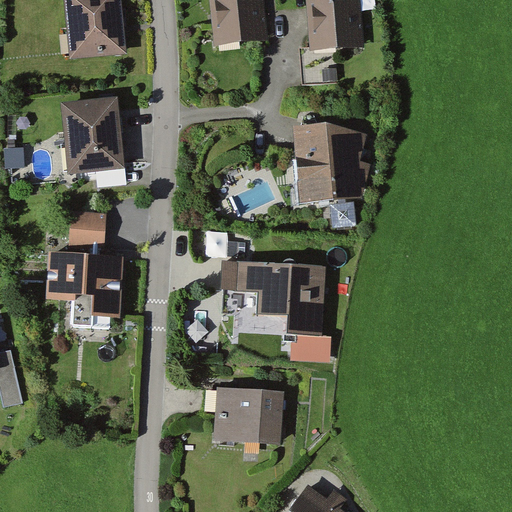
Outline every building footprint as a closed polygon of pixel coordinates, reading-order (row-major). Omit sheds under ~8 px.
[(122,0),(64,0),(70,61),(128,55),(122,0)] [(264,0),(209,0),(214,48),(269,42),(264,0)] [(361,0),(306,0),(310,49),(311,53),(336,51),(365,49),(361,0)] [(311,53),(310,49),(299,50),(302,87),(339,84),(336,51),(311,53)] [(119,100),(61,106),(68,177),(126,171),(119,100)] [(327,126),(294,129),(300,206),(363,201),(372,166),(361,163),(368,137),(327,126)] [(25,149),(5,150),(6,170),(26,169),(25,149)] [(355,204),(331,206),(333,230),(358,227),(355,204)] [(73,212),(72,249),(108,249),(108,212),(73,212)] [(228,262),(249,263),(250,243),(228,243),(228,262)] [(124,259),(50,255),(47,302),(74,304),(73,329),(93,330),(94,319),(121,321),(124,259)] [(228,262),(222,262),(220,293),(224,294),(223,316),(288,319),(287,344),(293,344),(292,362),(330,364),(331,340),(322,340),(326,267),(249,263),(228,262)] [(0,393),(4,411),(25,406),(12,352),(0,355),(0,393)] [(285,394),(218,389),(214,443),(281,447),(285,394)] [(327,501),(308,487),(289,511),(342,511),(341,511),(348,501),(334,491),(327,501)]
